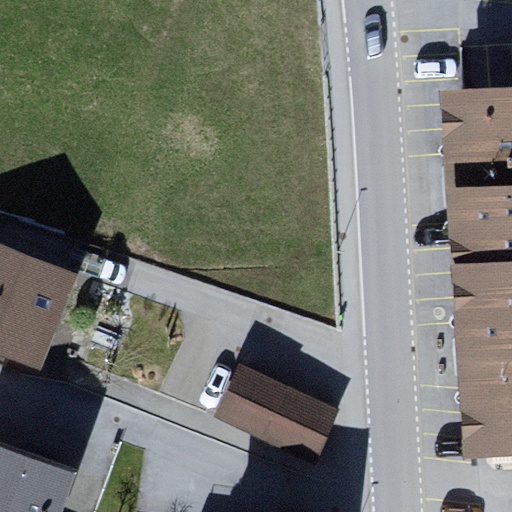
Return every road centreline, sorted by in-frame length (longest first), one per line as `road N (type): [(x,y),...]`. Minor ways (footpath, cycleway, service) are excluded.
road 1 (residential): [(383,511),(363,0)]
road 2 (unknown): [(378,379),(114,271)]
